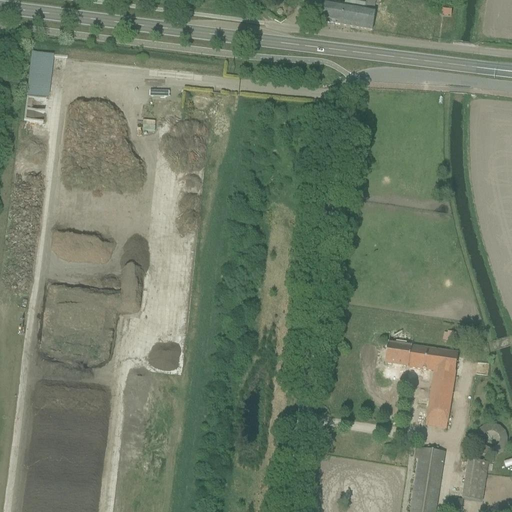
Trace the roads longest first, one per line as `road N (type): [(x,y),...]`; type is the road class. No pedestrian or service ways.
road 1 (unclassified): [(511,88),(388,73),(355,79),(343,90),(293,511)]
road 2 (primary): [(511,72),(0,10)]
road 3 (unclassified): [(511,54),(284,27)]
road 4 (track): [(304,420),(452,441)]
